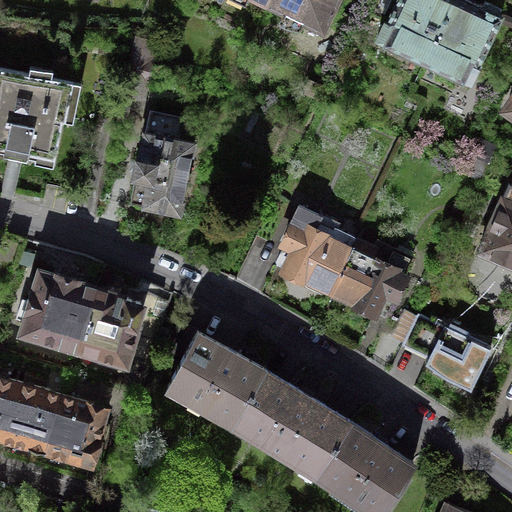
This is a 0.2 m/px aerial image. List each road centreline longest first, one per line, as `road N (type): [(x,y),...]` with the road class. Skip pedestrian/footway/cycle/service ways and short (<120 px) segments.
road 1 (residential): [(0,218),(102,247),(225,300),(334,362),(511,484)]
road 2 (residential): [(0,475),(121,511)]
